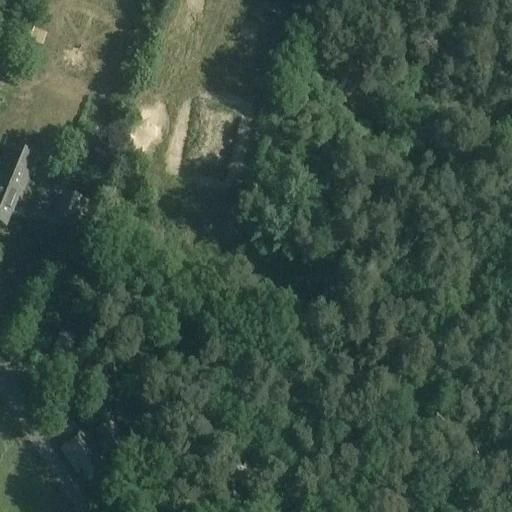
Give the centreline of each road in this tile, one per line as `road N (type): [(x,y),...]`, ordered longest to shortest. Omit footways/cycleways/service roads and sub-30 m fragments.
road 1 (track): [(348,511),(410,421),(511,193)]
road 2 (unclassified): [(0,371),(84,511)]
